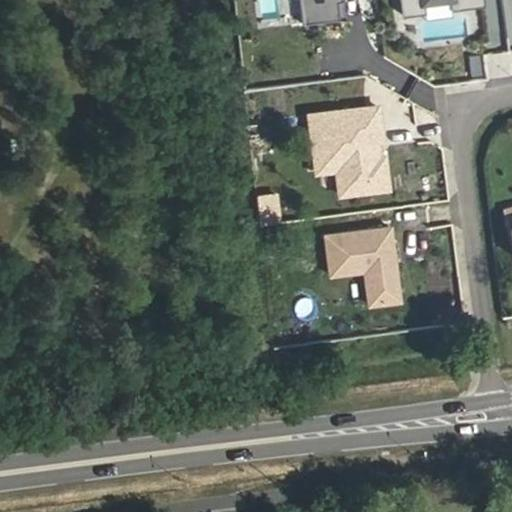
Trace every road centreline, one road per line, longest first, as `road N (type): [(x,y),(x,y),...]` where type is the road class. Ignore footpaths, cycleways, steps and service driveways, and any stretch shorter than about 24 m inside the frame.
road 1 (residential): [(511,95),(469,101),(457,119),(495,403)]
road 2 (primary): [(300,434),(0,473)]
road 3 (track): [(0,252),(66,155),(61,22),(40,0)]
road 4 (primary): [(300,434),(511,419)]
road 5 (primary): [(495,403),(300,434)]
